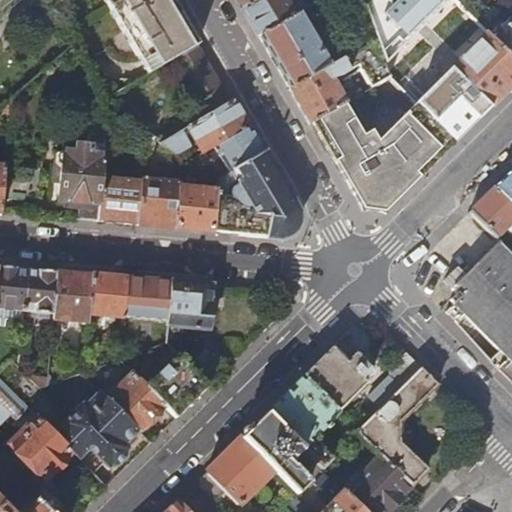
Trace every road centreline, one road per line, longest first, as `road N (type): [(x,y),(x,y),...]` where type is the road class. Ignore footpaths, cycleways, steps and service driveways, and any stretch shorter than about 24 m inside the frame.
road 1 (residential): [(0,239),(332,269)]
road 2 (residential): [(340,288),(116,511)]
road 3 (residential): [(198,0),(343,250)]
road 4 (residential): [(371,287),(511,425)]
road 5 (residential): [(511,121),(373,255)]
